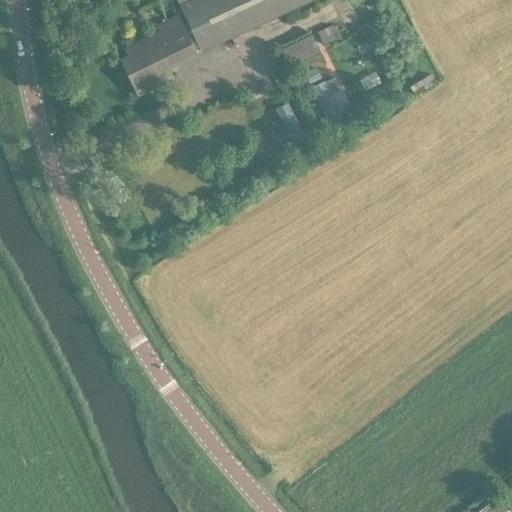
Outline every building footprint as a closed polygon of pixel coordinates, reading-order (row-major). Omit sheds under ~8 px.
[(199,52),(308,0),(193,0),(178,7),(199,52)] [(136,94),(162,82),(154,68),(164,63),(172,59),(174,63),(195,54),(177,16),(156,26),(159,32),(124,49),(127,56),(120,60),(136,94)] [(317,32),(322,44),(337,37),(331,25),(317,32)] [(284,67),(286,66),(317,52),(309,35),(276,50),(284,67)] [(313,68),(302,73),(307,84),(318,78),(313,68)] [(479,511),(477,511),(506,511),(508,510),(495,497),(479,511)]
